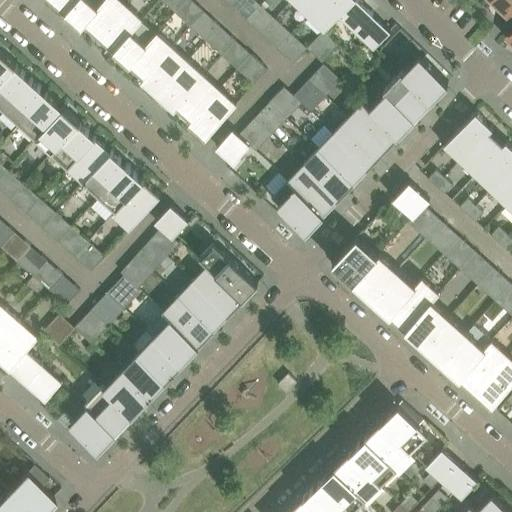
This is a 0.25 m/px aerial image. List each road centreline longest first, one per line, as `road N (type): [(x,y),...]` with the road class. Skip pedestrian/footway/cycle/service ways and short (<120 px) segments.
road 1 (residential): [(0,6),(300,276)]
road 2 (residential): [(300,276),(96,492)]
road 3 (residential): [(489,69),(300,276)]
road 4 (residential): [(253,511),(403,365)]
road 5 (residential): [(511,465),(403,365)]
road 6 (residential): [(403,365),(300,276)]
road 7 (residential): [(96,492),(0,407)]
